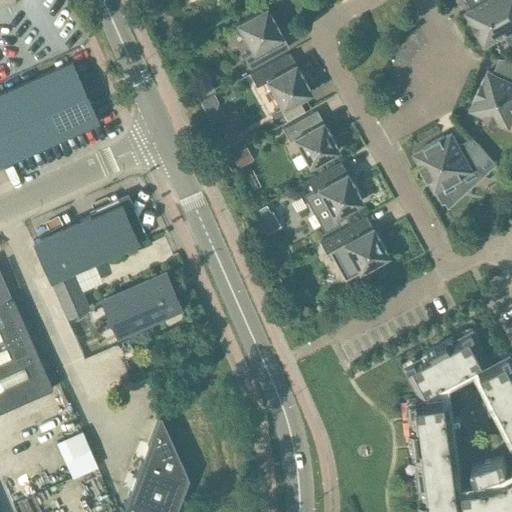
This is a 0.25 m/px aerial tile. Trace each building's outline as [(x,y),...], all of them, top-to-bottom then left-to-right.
[(482,38),(486,44),(507,33),(511,42),(511,12),(511,10),(511,9),(511,0),(486,0),(467,11),(470,17),(469,18),(481,39),(482,38)] [(254,50),(243,55),(250,68),(286,48),(277,30),(281,28),(272,12),(271,13),(267,6),(238,22),(254,50)] [(287,52),(250,72),(257,85),(267,79),(282,107),(304,95),(312,91),(308,84),(309,84),(300,68),(296,70),(287,52)] [(510,126),(511,121),(511,56),(504,57),(504,73),(496,74),(489,70),(485,78),(484,78),(474,100),(475,101),(471,109),(510,126)] [(0,165),(99,121),(73,62),(0,94),(0,165)] [(210,81),(201,85),(207,96),(216,92),(210,81)] [(214,93),(200,101),(208,115),(216,110),(218,102),(214,93)] [(295,137),(310,165),(333,153),(332,152),(339,148),(335,142),(336,142),(328,125),(324,127),(314,110),(283,127),(290,139),(295,137)] [(235,148),(247,138),(232,120),(221,130),(235,148)] [(487,173),(498,163),(478,141),(467,150),(461,143),(460,145),(452,131),(445,136),(444,135),(422,147),(423,148),(415,152),(436,189),(444,203),(468,189),(461,175),(479,165),(487,173)] [(239,170),(255,162),(248,149),(232,157),(239,170)] [(335,215),(363,200),(359,193),(360,193),(351,177),(347,179),(337,161),(307,178),(313,190),(306,193),(326,229),(338,222),(335,215)] [(122,203),(34,241),(51,280),(75,270),(139,241),(122,203)] [(259,221),(272,214),(268,207),(255,214),(259,221)] [(327,252),(329,251),(343,278),(360,270),(388,254),(385,248),(386,247),(377,231),(373,233),(363,215),(320,239),(327,252)] [(382,279),(391,274),(387,266),(378,272),(382,279)] [(0,411),(53,388),(13,298),(12,297),(0,270),(0,411)] [(51,280),(67,317),(91,307),(75,270),(51,280)] [(103,300),(119,334),(181,307),(165,273),(103,300)] [(306,316),(309,306),(297,303),(294,313),(306,316)] [(511,511),(511,360),(510,357),(492,366),(473,332),(456,341),(453,337),(424,352),(426,357),(408,366),(426,399),(413,401),(416,421),(411,421),(415,455),(420,454),(425,492),(421,493),(423,511),(511,511)] [(176,511),(189,478),(161,415),(128,510),(128,511),(176,511)] [(59,440),(75,477),(101,465),(85,429),(59,440)]
